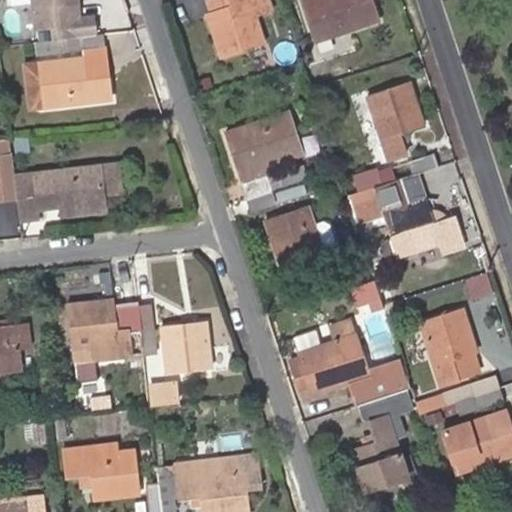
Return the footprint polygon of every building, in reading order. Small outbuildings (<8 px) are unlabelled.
[(29,0),(32,25),(51,24),(49,2),(73,0),(29,0)] [(217,55),(260,41),(246,0),(226,0),(228,5),(202,13),(217,55)] [(298,0),(312,40),(374,18),(367,0),(364,0),(348,6),(345,0),(298,0)] [(69,24),(70,37),(97,35),(100,34),(99,22),(96,22),(69,24)] [(97,35),(70,37),(72,51),(79,50),(98,47),(101,48),(100,34),(97,35)] [(56,51),(55,39),(31,42),(33,53),(56,51)] [(79,50),(79,54),(83,78),(104,76),(101,48),(79,50)] [(83,78),(79,54),(36,58),(41,103),(106,96),(104,76),(83,78)] [(41,103),(36,58),(20,60),(26,104),(41,103)] [(365,96),(384,158),(402,151),(396,131),(419,123),(406,83),(365,96)] [(222,131),(244,197),(267,190),(307,177),(308,177),(284,110),(222,131)] [(11,175),(8,151),(0,152),(0,198),(14,196),(11,175)] [(413,172),(436,164),(433,153),(409,159),(413,172)] [(117,163),(97,165),(100,193),(119,191),(117,163)] [(97,165),(32,172),(11,175),(14,196),(17,219),(29,218),(37,217),(36,208),(34,190),(55,188),(57,206),(58,215),(102,210),(100,193),(97,165)] [(354,175),(358,189),(370,185),(381,182),(378,172),(376,167),(354,175)] [(343,192),(335,169),(325,172),(332,195),(343,192)] [(381,182),(392,179),(389,169),(378,172),(381,182)] [(381,182),(370,185),(374,199),(378,214),(379,213),(405,205),(396,177),(392,179),(381,182)] [(343,194),(348,208),(374,199),(370,185),(358,189),(343,194)] [(55,188),(34,190),(36,208),(57,206),(55,188)] [(267,190),(244,197),(248,210),(272,203),(267,190)] [(433,242),(455,235),(449,215),(439,219),(425,212),(421,200),(405,205),(379,213),(393,255),(433,242)] [(318,248),(304,206),(261,219),(276,262),(301,254),(318,248)] [(436,251),(458,244),(455,235),(433,242),(436,251)] [(301,254),(276,262),(279,271),(285,274),(301,269),(304,263),(301,254)] [(71,346),(87,344),(88,359),(126,355),(126,351),(124,331),(112,333),(110,313),(109,299),(66,303),(70,346),(71,346)] [(136,305),(138,330),(150,329),(147,304),(136,305)] [(124,331),(138,330),(136,305),(121,306),(122,312),(124,331)] [(417,320),(436,382),(454,378),(448,356),(468,350),(472,349),(458,307),(417,320)] [(124,331),(122,312),(110,313),(112,333),(124,331)] [(25,321),(0,324),(0,369),(17,367),(15,347),(28,345),(25,321)] [(200,321),(155,326),(160,369),(205,365),(200,321)] [(150,329),(138,330),(141,349),(152,348),(150,329)] [(141,349),(138,330),(124,331),(126,351),(141,349)] [(291,337),(296,350),(316,344),(312,330),(291,337)] [(336,337),(351,380),(366,375),(352,332),(336,337)] [(296,350),(310,393),(348,381),(351,380),(336,337),(316,344),(296,350)] [(88,359),(87,344),(71,346),(73,361),(88,359)] [(468,350),(448,356),(454,378),(475,371),(468,350)] [(348,381),(350,389),(375,381),(378,394),(407,384),(400,364),(366,375),(351,380),(348,381)] [(472,393),(495,386),(491,373),(468,380),(472,393)] [(472,393),(468,380),(444,388),(445,389),(448,400),(455,398),(472,393)] [(149,384),(152,403),(177,400),(175,381),(149,384)] [(355,402),(378,394),(375,381),(350,389),(355,402)] [(382,406),(358,413),(358,414),(367,419),(385,412),(394,439),(405,435),(398,415),(414,409),(412,400),(407,384),(378,394),(382,406)] [(499,397),(495,386),(472,393),(476,404),(499,397)] [(448,400),(445,389),(412,400),(415,410),(448,400)] [(111,393),(76,397),(78,412),(113,408),(111,393)] [(472,393),(455,398),(459,410),(476,404),(472,393)] [(382,406),(378,394),(355,402),(358,413),(382,406)] [(168,405),(155,407),(157,420),(170,418),(168,405)] [(502,434),(510,431),(502,409),(495,411),(502,434)] [(488,439),(502,434),(495,411),(480,416),(488,439)] [(331,430),(338,452),(350,448),(363,489),(406,476),(394,439),(385,412),(367,419),(369,427),(345,434),(343,427),(331,430)] [(452,470),(511,451),(511,439),(510,431),(502,434),(488,439),(480,416),(439,429),(452,470)] [(343,427),(345,434),(369,427),(367,419),(343,427)] [(128,446),(63,455),(66,475),(78,473),(80,484),(90,483),(91,499),(135,493),(129,448),(128,446)] [(156,483),(158,496),(160,511),(171,511),(170,498),(189,496),(197,495),(199,504),(199,511),(244,511),(237,455),(154,465),(156,483)] [(158,496),(156,483),(142,484),(144,498),(158,496)] [(190,505),(199,504),(197,495),(189,496),(190,505)] [(160,511),(158,496),(144,498),(145,511),(160,511)] [(0,511),(23,511),(23,501),(0,503),(0,511)]
